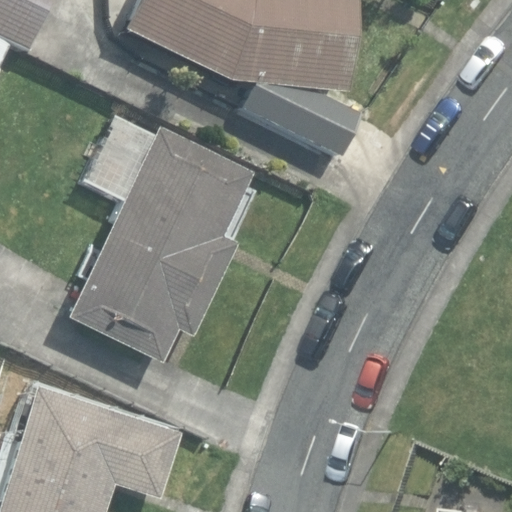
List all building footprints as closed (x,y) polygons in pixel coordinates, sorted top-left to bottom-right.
[(0,0),(0,42),(19,51),(42,0),(0,0)] [(133,0),(118,31),(220,84),(243,79),(229,110),(328,162),(351,114),(315,93),(340,92),(348,0),(133,0)] [(106,201),(138,132),(103,116),(71,185),(106,201)] [(58,323),(149,368),(166,335),(181,342),(227,249),(213,242),(244,180),(152,134),(58,323)] [(0,468),(0,511),(93,511),(102,485),(148,500),(169,435),(26,388),(0,468)]
